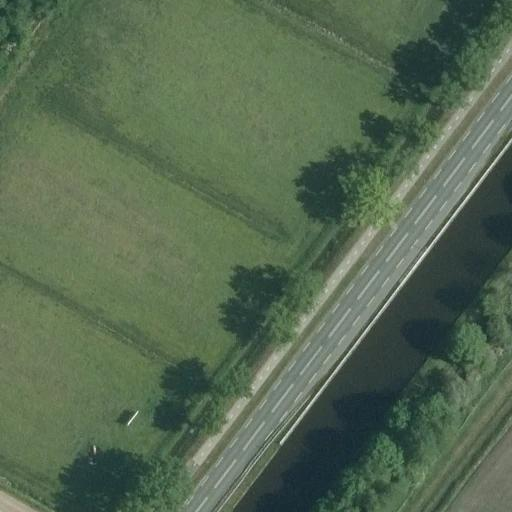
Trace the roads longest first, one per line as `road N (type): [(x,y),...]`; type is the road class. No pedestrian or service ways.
road 1 (primary): [(194,511),(511,91)]
road 2 (track): [(511,274),(330,511)]
